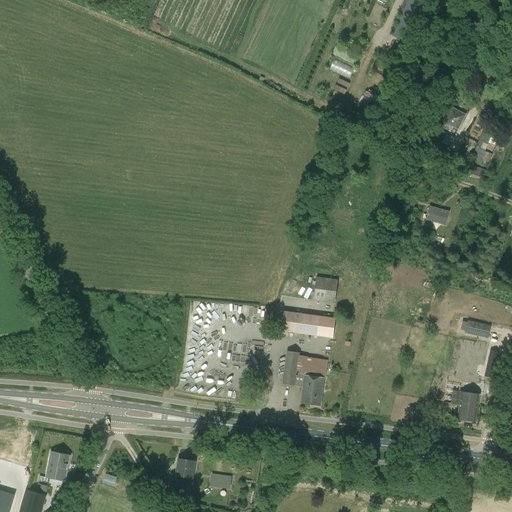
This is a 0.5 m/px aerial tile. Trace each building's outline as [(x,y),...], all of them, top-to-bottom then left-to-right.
[(410,43),(429,0),(408,0),(393,35),(410,43)] [(350,77),(355,67),(334,58),(329,69),(350,77)] [(457,130),(465,117),(451,109),(444,123),(457,130)] [(482,135),(472,161),(489,168),(494,154),(485,151),(490,137),(482,135)] [(481,180),(484,168),(472,166),(470,177),(481,180)] [(445,225),(448,213),(430,208),(427,220),(445,225)] [(327,279),(317,278),(314,300),(324,302),(327,279)] [(335,318),(320,316),(284,312),(281,332),(332,339),(335,318)] [(465,332),(487,337),(489,332),(479,330),(480,324),(468,322),(465,332)] [(320,406),(327,361),(307,358),(299,357),(300,353),(287,351),(283,384),(295,386),(295,385),(303,386),(300,403),(320,406)] [(490,352),(487,366),(495,368),(498,354),(490,352)] [(450,363),(449,363),(447,385),(462,386),(465,356),(450,355),(450,363)] [(479,395),(462,392),(453,391),(451,405),(460,406),(458,419),(475,422),(479,395)] [(64,481),(69,456),(50,452),(46,478),(64,481)] [(183,491),(185,478),(192,479),(195,461),(179,458),(176,476),(173,476),(171,485),(174,486),(173,490),(183,491)] [(232,475),(212,473),(210,485),(230,488),(232,475)] [(104,474),(103,482),(114,484),(116,476),(104,474)] [(0,511),(9,511),(14,495),(0,490),(0,511)] [(26,490),(20,511),(41,511),(46,495),(26,490)]
